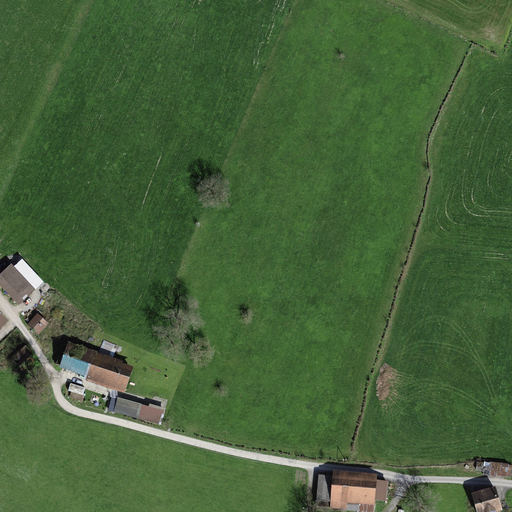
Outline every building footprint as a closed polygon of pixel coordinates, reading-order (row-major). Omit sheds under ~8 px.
[(12,267),(0,279),(0,287),(21,308),(37,292),(12,267)] [(38,317),(29,326),(36,333),(45,324),(38,317)] [(0,335),(8,325),(0,318),(0,335)] [(138,372),(72,347),(62,374),(128,399),(138,372)] [(23,351),(13,363),(27,375),(36,364),(23,351)] [(161,423),(164,409),(118,398),(115,412),(161,423)] [(379,484),(325,481),(323,509),(378,511),(379,484)] [(476,498),(479,511),(504,511),(499,492),(476,498)]
